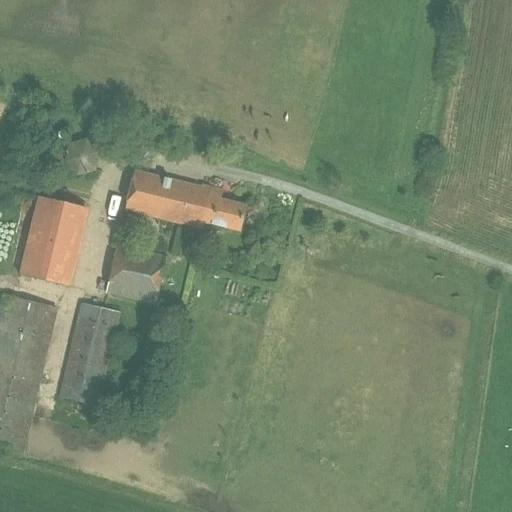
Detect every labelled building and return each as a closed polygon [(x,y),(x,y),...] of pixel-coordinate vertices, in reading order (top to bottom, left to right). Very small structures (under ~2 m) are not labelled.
[(134,171),(124,210),(202,229),(203,223),(239,232),(246,205),(219,199),(221,191),(201,186),(201,188),(134,171)] [(37,197),(19,274),(71,288),(89,210),(37,197)] [(106,295),(156,306),(167,256),(118,245),(106,295)] [(53,354),(48,352),(58,308),(3,295),(0,306),(0,445),(24,451),(45,362),(51,363),(53,354)] [(81,303),(60,398),(99,406),(121,313),(81,303)]
